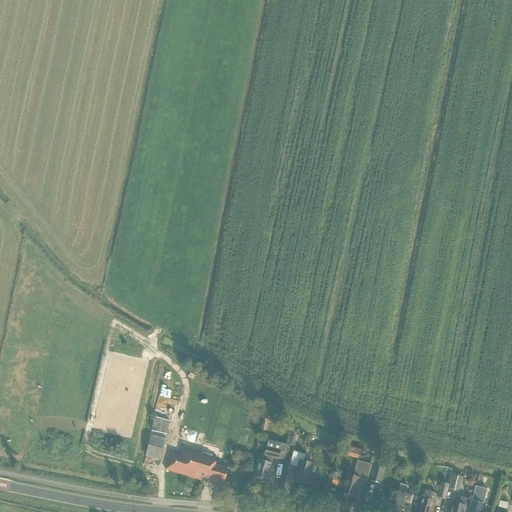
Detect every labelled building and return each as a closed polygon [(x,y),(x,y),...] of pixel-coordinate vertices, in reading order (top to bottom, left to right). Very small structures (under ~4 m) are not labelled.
[(261,431),(267,432),(271,416),(265,414),(261,431)] [(166,438),(169,420),(153,417),(150,435),(166,438)] [(160,460),(166,439),(151,435),(146,456),(160,460)] [(282,443),(269,440),(268,442),(267,442),(264,455),(262,454),(261,461),(259,461),(255,477),(267,480),(271,464),(269,463),(270,457),(279,459),(282,443)] [(217,458),(184,448),(182,454),(171,451),(166,469),(212,483),(213,481),(224,484),(228,469),(215,465),(217,458)] [(309,486),(314,464),(304,462),(306,454),(293,451),(290,466),(297,467),(294,482),(309,486)] [(367,480),(371,465),(357,461),(353,476),(347,475),(342,494),(354,497),(359,478),(367,480)] [(380,484),(384,468),(375,466),(370,481),(380,484)] [(459,490),(463,477),(453,475),(449,487),(459,490)] [(468,480),(467,484),(470,487),(474,486),(475,481),(472,478),(468,480)] [(445,499),(449,485),(441,483),(438,497),(445,499)] [(406,494),(408,486),(400,484),(398,492),(391,490),(389,499),(396,501),(394,508),(404,510),(405,505),(410,506),(412,496),(406,494)] [(482,504),(486,490),(475,487),(471,501),(468,511),(486,511),(487,511),(484,510),(486,505),(482,504)] [(431,511),(434,502),(436,494),(421,490),(419,498),(421,498),(417,511),(431,511)] [(465,506),(467,499),(461,497),(458,505),(452,503),(449,511),(464,511),(466,506),(465,506)]
